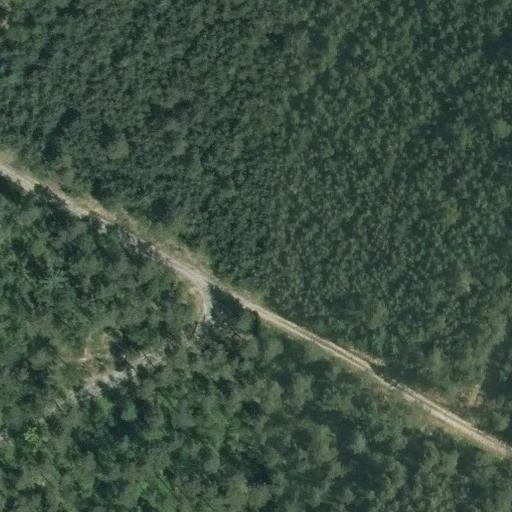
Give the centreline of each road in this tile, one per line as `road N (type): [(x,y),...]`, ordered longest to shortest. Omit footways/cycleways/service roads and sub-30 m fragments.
road 1 (track): [(511,448),(0,169)]
road 2 (unknown): [(0,432),(244,303)]
